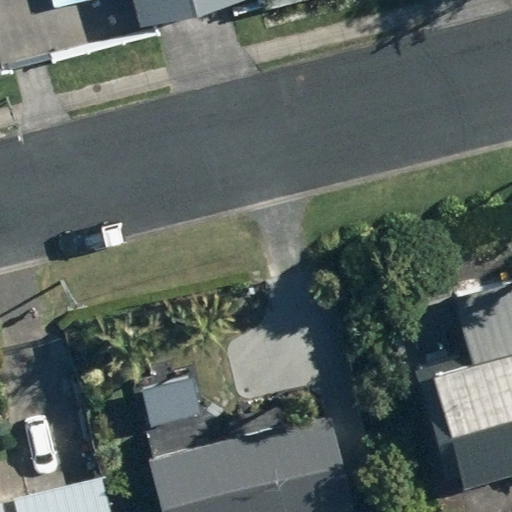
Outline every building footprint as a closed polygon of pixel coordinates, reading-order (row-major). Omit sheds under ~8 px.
[(138,0),(143,17),(210,0),(138,0)] [(451,477),(511,459),(511,277),(457,293),(472,350),(420,365),(451,477)] [(165,511),(315,511),(357,501),(333,408),(150,454),(165,511)] [(114,511),(106,473),(19,491),(23,511),(114,511)] [(0,485),(0,511),(9,511),(3,485),(0,485)]
